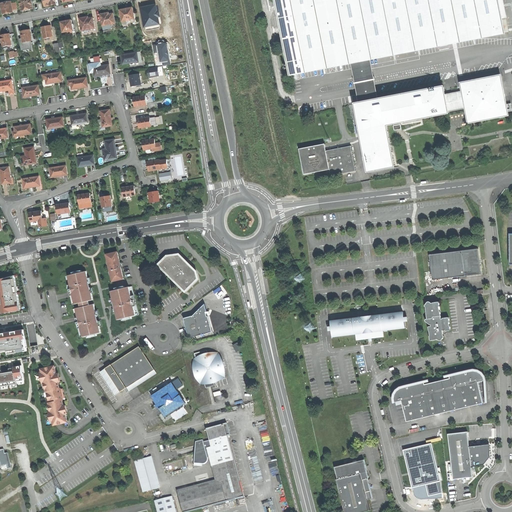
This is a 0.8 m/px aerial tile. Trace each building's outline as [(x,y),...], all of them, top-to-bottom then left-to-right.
[(28,10),(33,9),(31,0),(19,0),(22,11),(28,10)] [(275,0),(288,63),(289,63),(290,68),(290,70),(504,28),(498,0),(275,0)] [(503,0),(498,0),(504,28),(290,70),(291,73),(353,61),(370,58),(510,31),(503,0)] [(1,4),(3,15),(9,13),(13,13),(12,9),(11,4),(11,2),(1,4)] [(148,7),(142,8),(145,27),(160,24),(158,17),(157,12),(156,5),(148,7)] [(126,9),(121,10),(124,24),(128,24),(127,20),(135,19),(133,8),(126,9)] [(103,26),(111,24),(115,23),(113,13),(109,14),(109,12),(105,13),(100,14),(103,26)] [(85,17),(80,18),(82,31),(84,30),(85,33),(91,32),(90,29),(95,28),(93,17),(88,18),(88,17),(85,17)] [(66,21),(61,22),(63,32),(68,31),(68,34),(73,33),(72,31),(74,30),(72,20),(66,21)] [(46,26),(42,27),(44,38),(53,37),(51,25),(46,26)] [(25,30),(21,31),(22,38),(23,39),(23,43),(30,41),(32,41),(30,29),(25,30)] [(4,35),(0,35),(3,47),(12,45),(10,33),(4,35)] [(30,41),(23,43),(23,39),(20,40),(21,49),(31,47),(30,41)] [(163,61),(170,60),(168,48),(167,43),(166,43),(164,42),(160,42),(159,44),(154,45),(155,53),(160,52),(161,62),(163,61)] [(121,55),(123,64),(131,63),(139,62),(137,52),(121,55)] [(378,99),(370,58),(353,61),(361,103),(378,99)] [(91,73),(94,72),(93,67),(101,66),(100,63),(89,64),(91,73)] [(94,72),(95,76),(103,75),(111,74),(109,65),(101,66),(93,67),(94,72)] [(158,67),(148,69),(149,78),(159,76),(158,67)] [(46,80),(47,84),(54,83),(63,81),(61,72),(42,75),(43,80),(46,80)] [(139,74),(130,76),(131,81),(132,86),(141,84),(139,74)] [(465,84),(466,89),(469,106),(469,108),(471,119),(506,112),(500,77),(465,84)] [(72,85),(72,90),(79,88),(88,87),(87,78),(68,81),(69,85),(72,85)] [(0,91),(3,91),(6,91),(9,90),(13,89),(12,80),(0,81),(0,91)] [(23,93),(24,97),(30,96),(34,95),(40,95),(39,85),(23,88),(23,93)] [(388,124),(395,123),(401,122),(422,118),(449,112),(449,109),(446,93),(444,86),(378,99),(361,103),(357,103),(370,170),(396,165),(388,124)] [(449,109),(469,106),(466,89),(446,93),(449,109)] [(134,102),(135,107),(147,105),(146,96),(134,98),(134,102)] [(110,110),(101,111),(102,119),(104,127),(106,127),(113,126),(111,118),(110,110)] [(71,116),(73,126),(89,123),(87,114),(80,115),(71,116)] [(54,119),(47,120),(49,129),(65,126),(63,117),(54,119)] [(139,124),(139,128),(151,126),(150,118),(150,117),(138,119),(139,124)] [(106,129),(106,127),(104,127),(102,119),(98,120),(100,130),(106,129)] [(22,126),(14,127),(15,131),(13,132),(14,137),(32,134),(30,124),(22,126)] [(0,138),(8,138),(7,128),(0,129),(0,138)] [(143,146),(144,150),(153,149),(156,148),(156,144),(155,139),(143,141),(143,146)] [(105,161),(117,159),(116,148),(115,140),(105,141),(106,149),(103,150),(105,161)] [(160,143),(156,144),(156,148),(153,149),(153,151),(161,150),(160,143)] [(331,169),(327,150),(326,144),(300,149),(305,174),(331,169)] [(352,145),(327,150),(331,169),(333,175),(357,171),(352,145)] [(34,147),(25,149),(26,156),(22,157),(23,165),(37,163),(35,154),(34,147)] [(78,158),(79,167),(87,166),(95,165),(94,155),(78,158)] [(148,166),(149,171),(161,169),(160,161),(160,160),(148,162),(148,166)] [(167,160),(160,161),(161,169),(168,168),(167,160)] [(50,168),(52,178),(59,176),(67,175),(66,166),(50,168)] [(0,168),(0,170),(2,184),(6,184),(12,183),(9,167),(0,168)] [(23,179),(24,188),(33,187),(40,186),(39,176),(23,179)] [(129,187),(123,188),(124,197),(126,196),(131,196),(136,195),(134,186),(129,187)] [(153,192),(149,193),(151,203),(160,201),(158,191),(153,192)] [(80,209),(92,206),(90,193),(84,194),(78,195),(80,209)] [(105,197),(101,197),(103,207),(112,206),(110,196),(107,196),(105,197)] [(57,205),(58,214),(70,212),(69,203),(62,204),(57,205)] [(29,213),(31,222),(39,221),(43,220),(43,219),(42,211),(35,212),(29,213)] [(43,220),(39,221),(40,227),(48,226),(46,218),(43,219),(43,220)] [(479,248),(430,254),(433,280),(482,273),(481,269),(480,261),(479,248)] [(117,251),(108,254),(111,268),(115,281),(124,278),(117,251)] [(168,256),(159,265),(172,278),(186,292),(198,280),(197,272),(180,255),(168,256)] [(81,324),(84,337),(88,336),(89,338),(97,336),(97,334),(101,333),(100,325),(99,326),(98,323),(99,323),(99,321),(97,321),(97,319),(96,317),(98,317),(97,314),(96,315),(96,312),(97,312),(95,304),(90,305),(89,301),(94,300),(92,292),(91,292),(90,290),(92,290),(91,287),(89,288),(89,286),(88,284),(90,284),(90,282),(88,282),(88,280),(89,279),(87,272),(82,273),(82,271),(73,273),(74,275),(69,276),(72,289),(70,290),(70,292),(73,291),(76,304),(81,303),(82,308),(77,309),(80,322),(77,323),(78,325),(81,324)] [(0,302),(2,313),(20,310),(14,275),(0,278),(0,302)] [(125,287),(116,289),(117,291),(112,292),(114,300),(115,299),(116,302),(114,302),(114,304),(117,304),(117,306),(117,308),(115,308),(116,310),(117,310),(118,312),(117,312),(119,320),(123,319),(124,321),(132,319),(132,317),(136,316),(134,303),(136,303),(135,300),(133,301),(130,288),(125,289),(125,287)] [(440,301),(426,302),(428,318),(426,318),(426,320),(431,324),(431,325),(429,325),(430,332),(430,333),(430,339),(434,339),(438,339),(441,340),(444,336),(444,334),(444,333),(443,330),(451,330),(449,316),(441,317),(440,301)] [(187,328),(190,339),(214,333),(206,305),(193,317),(185,319),(187,328)] [(405,317),(404,312),(331,321),(332,326),(332,330),(333,336),(357,333),(357,339),(371,337),(384,336),(383,329),(406,327),(405,321),(405,317)] [(14,351),(27,349),(23,328),(5,331),(0,332),(0,354),(0,355),(0,353),(0,351),(4,351),(7,350),(8,352),(14,351)] [(140,347),(106,369),(121,393),(126,390),(155,371),(148,359),(140,347)] [(196,357),(194,359),(194,365),(195,372),(197,378),(201,384),(205,385),(214,384),(220,381),(226,378),(226,371),(225,364),(223,357),(219,352),(214,352),(208,352),(202,355),(196,357)] [(6,371),(1,372),(1,369),(0,369),(0,386),(9,384),(17,383),(17,381),(24,380),(21,364),(14,366),(14,367),(12,367),(9,368),(10,370),(6,371)] [(55,367),(42,369),(44,380),(42,380),(43,384),(45,384),(47,392),(48,392),(49,398),(50,403),(49,403),(51,412),(49,412),(50,416),(52,416),(54,426),(68,423),(66,415),(68,414),(68,412),(67,410),(65,411),(63,401),(64,400),(64,398),(65,398),(65,396),(63,396),(63,395),(62,394),(64,393),(64,391),(62,391),(62,389),(60,389),(58,379),(60,378),(60,376),(59,374),(57,375),(55,367)] [(402,399),(407,420),(484,401),(478,380),(486,378),(484,373),(479,369),(474,368),(450,374),(450,376),(442,378),(436,380),(425,383),(424,380),(401,386),(399,387),(396,390),(394,394),(395,401),(402,399)] [(158,374),(155,371),(126,390),(128,393),(158,374)] [(173,383),(152,397),(159,408),(165,418),(186,404),(173,383)] [(207,431),(210,442),(227,437),(230,436),(227,425),(207,431)] [(467,430),(447,432),(449,458),(451,458),(452,477),(471,476),(470,464),(482,463),(489,456),(488,451),(488,446),(488,443),(468,445),(467,430)] [(212,450),(216,466),(235,461),(231,446),(230,446),(227,437),(210,442),(212,450)] [(206,452),(212,450),(210,442),(204,443),(203,441),(196,443),(194,464),(203,464),(204,464),(206,463),(208,461),(208,459),(206,452)] [(440,479),(431,441),(403,448),(405,458),(407,468),(411,486),(440,479)] [(4,450),(0,450),(0,456),(3,470),(12,468),(8,453),(5,454),(4,450)] [(153,456),(135,461),(144,493),(161,488),(153,456)] [(178,496),(182,511),(188,511),(244,497),(235,461),(216,466),(221,484),(178,496)] [(367,511),(371,511),(368,500),(366,493),(370,492),(369,485),(367,480),(369,479),(367,473),(364,461),(334,468),(337,481),(336,481),(344,511),(367,511)] [(175,511),(172,497),(155,501),(158,511),(175,511)]
